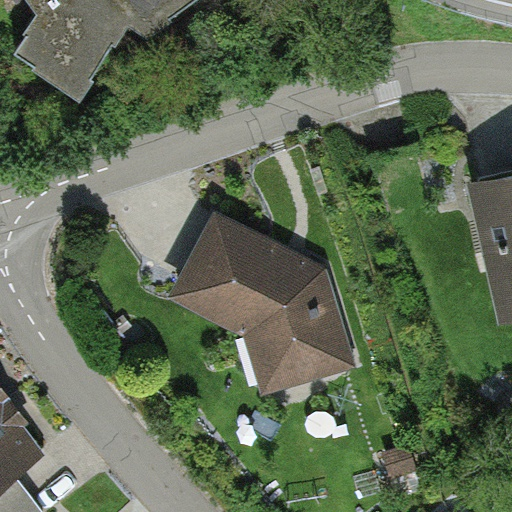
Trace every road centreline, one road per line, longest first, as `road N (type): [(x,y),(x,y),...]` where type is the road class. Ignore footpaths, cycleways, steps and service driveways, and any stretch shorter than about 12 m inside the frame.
road 1 (residential): [(0,223),(61,186),(377,76),(435,66),(511,68)]
road 2 (residential): [(0,255),(42,335),(183,511)]
